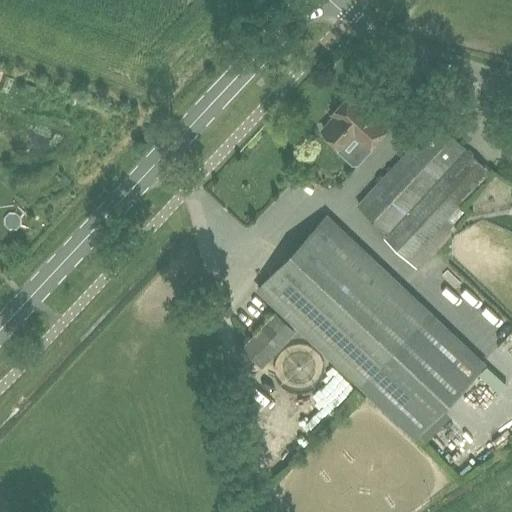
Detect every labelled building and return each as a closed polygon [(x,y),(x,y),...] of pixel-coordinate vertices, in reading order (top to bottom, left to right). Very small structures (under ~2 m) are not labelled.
[(368,146),(389,123),(354,91),(333,113),(336,116),(324,130),(343,147),(355,134),(368,146)] [(407,259),(461,201),(490,170),(437,122),(360,205),(389,233),(385,238),(407,259)] [(259,289),(280,308),(416,436),(486,362),(434,313),(328,215),(259,289)] [(283,315),(248,348),(266,367),(301,334),(283,315)] [(312,343),(304,350),(314,363),(323,356),(312,343)] [(482,376),(504,395),(511,386),(511,384),(491,366),(482,376)] [(291,393),(300,403),(320,385),(311,375),(291,393)] [(340,400),(353,380),(345,375),(332,395),(340,400)]
